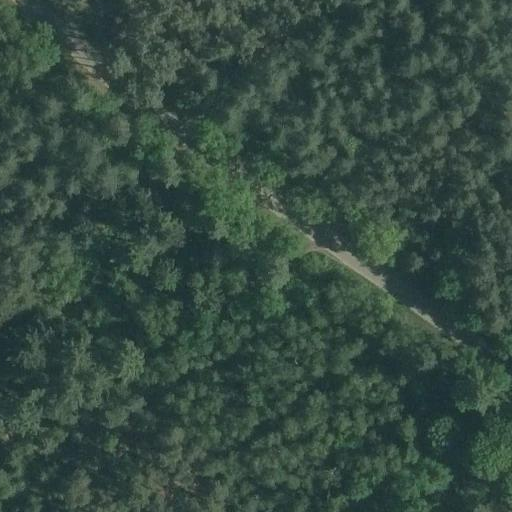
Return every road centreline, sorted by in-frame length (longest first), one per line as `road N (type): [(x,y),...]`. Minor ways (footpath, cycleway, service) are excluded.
road 1 (unclassified): [(511,366),(180,125),(29,0)]
road 2 (track): [(180,125),(321,0)]
